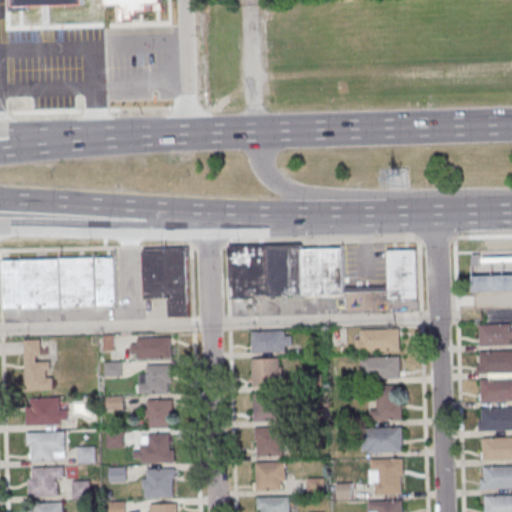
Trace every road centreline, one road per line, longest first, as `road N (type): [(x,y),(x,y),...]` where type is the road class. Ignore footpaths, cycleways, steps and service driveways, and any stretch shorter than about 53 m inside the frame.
road 1 (trunk): [(207,220),(511,211)]
road 2 (residential): [(444,511),(434,214)]
road 3 (trunk): [(511,124),(253,131)]
road 4 (trunk): [(0,197),(159,207),(207,220)]
road 5 (trunk): [(0,225),(160,228),(207,220)]
road 6 (residential): [(216,511),(210,323)]
road 7 (trunk): [(185,133),(153,125),(0,129)]
road 8 (trunk): [(185,133),(0,151)]
